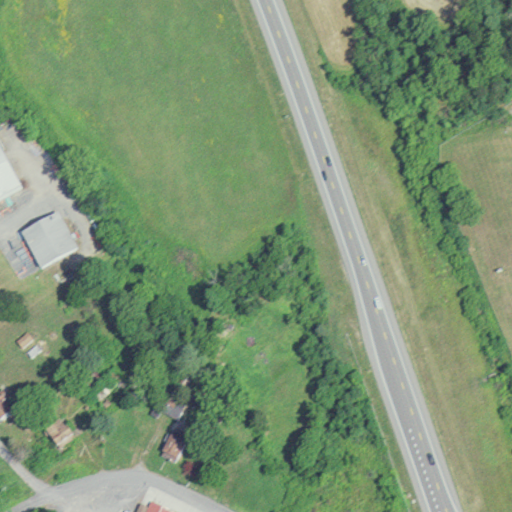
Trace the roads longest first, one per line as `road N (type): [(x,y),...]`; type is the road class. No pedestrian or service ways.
road 1 (primary): [(448,511),(266,0)]
road 2 (residential): [(215,511),(127,477),(17,511)]
